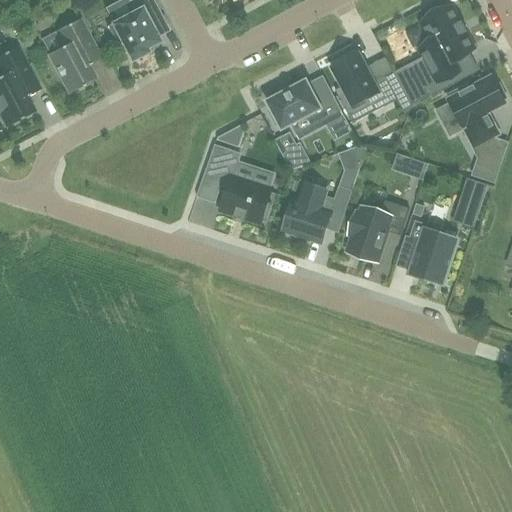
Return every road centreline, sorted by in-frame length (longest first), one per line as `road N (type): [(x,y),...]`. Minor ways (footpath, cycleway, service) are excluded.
road 1 (residential): [(460,344),(35,203)]
road 2 (residential): [(35,203),(61,147),(212,64)]
road 3 (residential): [(212,64),(335,0)]
